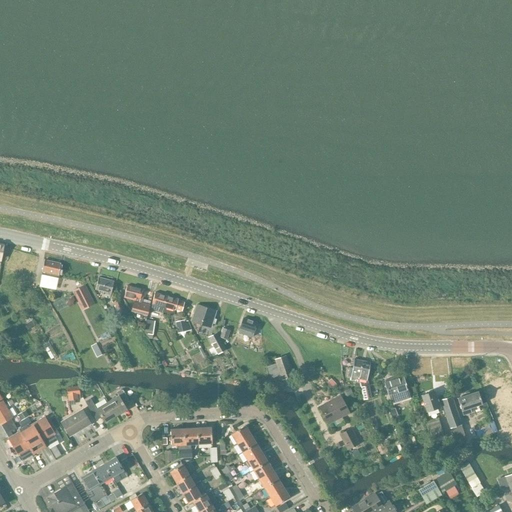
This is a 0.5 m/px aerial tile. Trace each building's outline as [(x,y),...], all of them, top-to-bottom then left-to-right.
[(42,274),(41,275),(58,278),(60,267),(61,264),(44,260),(42,271),(42,273),(42,274)] [(102,294),(110,296),(113,281),(98,277),(95,289),(103,291),(102,294)] [(85,285),(72,291),(82,310),(94,304),(85,285)] [(124,297),(134,300),(131,311),(147,315),(149,305),(139,303),(142,289),(127,285),(124,297)] [(162,313),(162,311),(164,306),(163,306),(165,295),(155,292),(152,303),(150,309),(162,313)] [(164,306),(162,311),(162,312),(173,315),(175,310),(175,308),(181,310),(183,302),(178,300),(178,299),(165,295),(163,306),(164,306)] [(119,299),(113,301),(118,312),(123,310),(119,299)] [(216,310),(196,304),(191,321),(210,327),(212,323),(214,324),(216,319),(213,318),(216,310)] [(239,332),(252,337),(256,323),(243,318),(241,325),(239,332)] [(144,333),(152,334),(154,321),(149,320),(146,320),(144,333)] [(186,320),(175,322),(178,333),(192,330),(188,321),(187,321),(186,320)] [(220,336),(227,339),(229,330),(223,328),(220,336)] [(209,337),(218,354),(226,349),(217,333),(209,337)] [(95,344),(90,346),(96,358),(101,355),(95,344)] [(285,356),(275,359),(276,363),(282,379),(292,376),(285,356)] [(356,379),(358,379),(362,361),(354,360),(353,362),(352,371),(349,370),(348,375),(351,375),(350,377),(356,379)] [(362,361),(358,379),(360,387),(361,388),(369,386),(367,378),(370,363),(362,361)] [(384,383),(388,395),(391,394),(394,402),(409,397),(409,395),(411,395),(410,392),(408,393),(403,377),(393,380),(392,378),(384,380),(385,383),(384,383)] [(487,400),(495,418),(511,410),(511,390),(506,377),(504,378),(489,385),(488,385),(493,397),(487,400)] [(78,386),(66,388),(68,400),(69,400),(75,399),(78,399),(77,394),(79,394),(78,386)] [(361,388),(363,400),(372,398),(369,386),(361,388)] [(118,395),(107,402),(116,416),(126,410),(123,404),(129,401),(122,390),(120,390),(116,392),(118,395)] [(421,396),(426,412),(439,407),(434,391),(421,396)] [(483,391),(478,393),(479,394),(482,404),(484,411),(490,409),(483,391)] [(457,398),(461,411),(482,404),(479,394),(478,393),(478,392),(457,398)] [(451,396),(441,400),(450,428),(461,424),(451,396)] [(320,407),(329,423),(348,413),(339,397),(320,407)] [(85,401),(89,408),(94,405),(90,398),(85,401)] [(94,405),(89,408),(96,420),(101,417),(104,423),(116,416),(107,402),(96,408),(94,405)] [(4,403),(0,404),(0,424),(3,430),(14,423),(11,418),(12,418),(4,403)] [(389,410),(391,418),(397,415),(395,408),(389,410)] [(61,422),(69,436),(90,423),(82,409),(61,422)] [(17,415),(21,421),(27,417),(29,416),(25,410),(17,415)] [(511,410),(495,418),(507,446),(511,443),(511,410)] [(9,438),(8,439),(17,455),(19,455),(22,461),(54,442),(57,440),(53,434),(54,433),(45,417),(29,426),(28,424),(19,430),(20,431),(13,436),(9,438)] [(21,421),(18,423),(21,427),(29,422),(27,417),(21,421)] [(426,422),(433,443),(444,439),(438,418),(426,422)] [(14,423),(3,430),(4,431),(6,435),(11,432),(17,429),(15,425),(14,423)] [(429,436),(425,424),(416,427),(419,439),(421,443),(430,440),(429,436)] [(231,434),(236,443),(250,434),(245,425),(231,434)] [(211,427),(197,428),(198,444),(212,443),(211,427)] [(197,428),(184,429),(185,445),(191,444),(198,444),(197,428)] [(185,449),(184,429),(170,429),(171,446),(179,445),(179,449),(178,449),(179,458),(185,458),(185,449)] [(340,434),(348,450),(350,449),(359,444),(351,429),(340,434)] [(382,439),(377,429),(374,430),(373,431),(377,442),(382,439)] [(236,443),(242,452),(256,443),(250,434),(236,443)] [(409,437),(400,440),(401,442),(403,447),(411,444),(409,437)] [(242,452),(247,461),(261,452),(256,443),(242,452)] [(248,461),(245,463),(248,468),(251,466),(253,470),(267,461),(261,452),(247,461),(248,461)] [(116,457),(104,464),(112,477),(124,470),(116,457)] [(431,464),(438,476),(447,470),(440,458),(431,464)] [(253,470),(259,479),(272,470),(267,461),(253,470)] [(479,483),(480,483),(468,462),(459,467),(476,497),(485,492),(479,483)] [(104,464),(92,471),(100,484),(112,477),(104,464)] [(183,464),(170,472),(176,482),(189,475),(183,464)] [(228,466),(221,471),(224,476),(235,469),(233,465),(230,468),(228,466)] [(210,470),(213,475),(218,472),(216,467),(210,470)] [(259,479),(264,488),(278,479),(272,470),(259,479)] [(100,484),(92,471),(80,477),(88,491),(100,484)] [(440,493),(452,486),(456,483),(449,471),(417,489),(425,503),(432,499),(437,496),(441,494),(440,493)] [(176,482),(182,493),(195,485),(192,480),(196,477),(193,473),(189,475),(176,482)] [(229,473),(224,476),(228,481),(233,478),(229,473)] [(499,479),(498,479),(501,488),(508,485),(511,493),(511,473),(504,477),(503,476),(500,477),(499,479)] [(122,495),(138,486),(134,479),(118,488),(122,495)] [(264,488),(270,497),(284,488),(278,479),(264,488)] [(225,482),(217,486),(220,491),(227,487),(225,482)] [(72,483),(67,486),(46,497),(54,511),(84,511),(87,510),(72,483)] [(182,493),(188,503),(192,501),(201,496),(195,485),(182,493)] [(235,493),(240,491),(236,485),(231,487),(235,493)] [(454,487),(446,492),(449,498),(458,494),(454,487)] [(222,491),(225,496),(231,492),(228,488),(222,491)] [(284,488),(270,497),(275,506),(289,497),(284,488)] [(231,492),(225,496),(228,501),(234,497),(231,492)] [(374,511),(390,503),(389,500),(387,501),(381,492),(376,496),(375,494),(352,508),(353,509),(352,510),(352,511),(374,511)] [(107,496),(111,502),(116,499),(113,493),(107,496)] [(133,511),(148,504),(142,493),(130,501),(133,507),(128,510),(129,511),(133,511)] [(201,496),(192,501),(193,501),(199,511),(212,504),(209,499),(205,493),(201,496)] [(95,503),(99,509),(105,506),(101,500),(95,503)] [(212,504),(199,511),(198,511),(216,511),(215,509),(218,507),(215,502),(212,504)] [(285,503),(276,508),(278,511),(282,511),(288,509),(285,503)] [(395,511),(390,503),(374,511),(395,511)]
